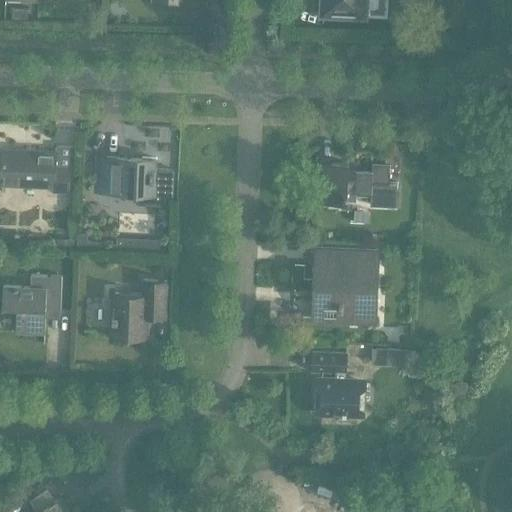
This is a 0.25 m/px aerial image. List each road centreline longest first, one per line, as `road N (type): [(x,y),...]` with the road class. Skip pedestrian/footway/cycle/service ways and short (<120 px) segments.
road 1 (residential): [(119,426),(206,409),(234,376),(251,85)]
road 2 (residential): [(251,85),(434,93),(511,69)]
road 3 (residential): [(0,73),(251,85)]
